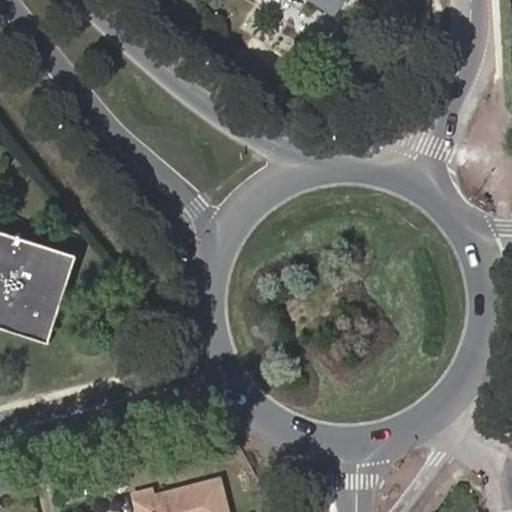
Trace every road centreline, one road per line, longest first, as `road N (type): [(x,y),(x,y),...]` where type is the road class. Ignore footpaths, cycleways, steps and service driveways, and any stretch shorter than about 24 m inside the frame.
road 1 (secondary): [(5,0),(95,117),(198,208),(213,272)]
road 2 (secondary): [(327,165),(278,145),(159,67),(88,0)]
road 3 (unclassified): [(0,433),(232,380)]
road 4 (tertiary): [(353,444),(396,437),(454,399),(481,354),(491,298)]
road 5 (residential): [(406,175),(467,53),(473,0)]
road 6 (tertiary): [(327,165),(254,201),(213,272)]
road 7 (tertiary): [(232,380),(284,428),(353,444)]
